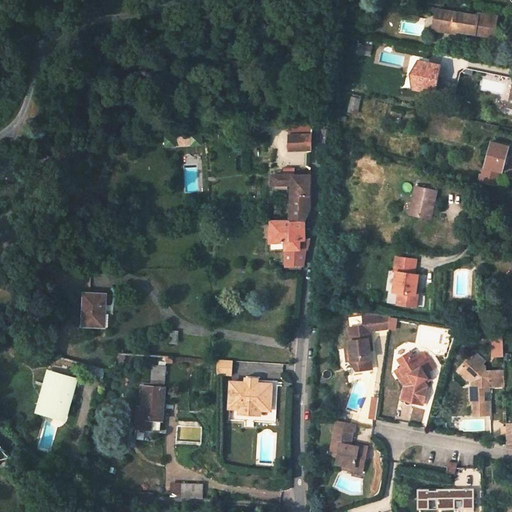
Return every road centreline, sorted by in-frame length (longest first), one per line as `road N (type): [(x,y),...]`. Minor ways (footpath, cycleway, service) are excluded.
road 1 (residential): [(298,500),(298,344),(323,122),(348,0)]
road 2 (residential): [(375,431),(511,452)]
